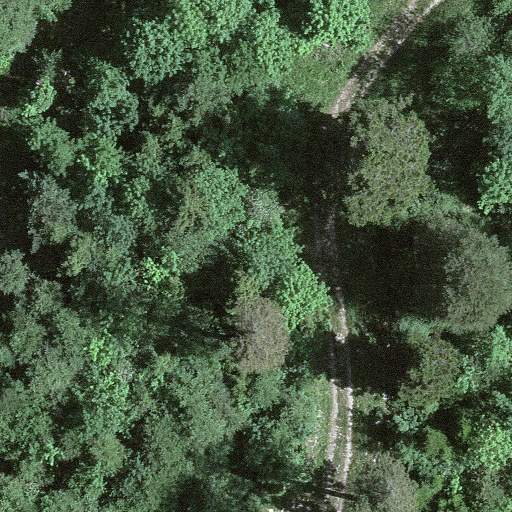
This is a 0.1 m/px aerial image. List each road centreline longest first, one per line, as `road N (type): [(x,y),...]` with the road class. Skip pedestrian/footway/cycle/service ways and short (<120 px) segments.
road 1 (track): [(324,511),(336,399),(326,219),(331,155),(348,100),(422,0)]
road 2 (track): [(331,155),(234,0)]
